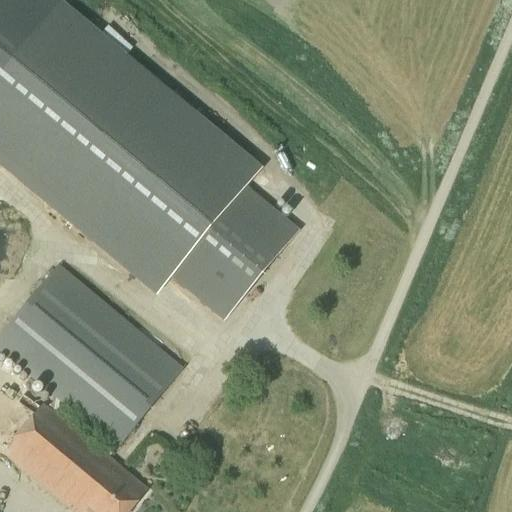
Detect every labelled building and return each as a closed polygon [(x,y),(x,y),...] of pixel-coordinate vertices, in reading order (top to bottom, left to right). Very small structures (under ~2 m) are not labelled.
[(51,0),(0,0),(0,164),(156,295),(170,279),(222,323),(297,232),(246,189),(259,173),(51,0)] [(0,354),(113,455),(183,371),(58,266),(0,335),(0,354)] [(129,511),(145,494),(121,474),(122,472),(44,407),(4,456),(71,511),(129,511)] [(202,460),(211,451),(202,443),(194,452),(202,460)] [(200,490),(204,484),(200,480),(195,486),(200,490)]
